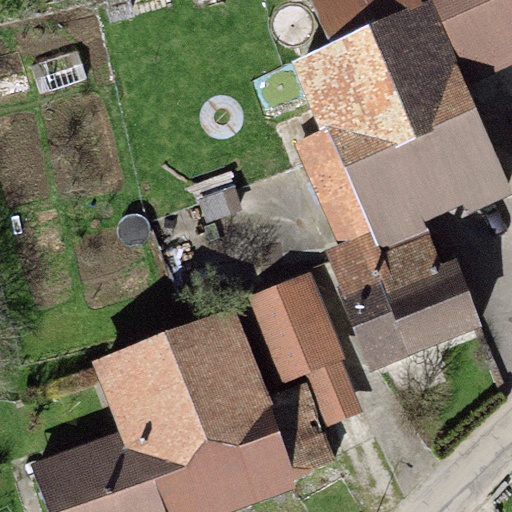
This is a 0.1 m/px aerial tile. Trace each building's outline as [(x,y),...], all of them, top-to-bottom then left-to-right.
[(304,0),(324,45),(416,6),(413,0),(304,0)] [(511,0),(433,0),(462,71),(506,54),(511,51),(511,0)] [(494,190),(416,6),(324,45),(285,61),(317,137),(294,147),(338,252),(316,261),(358,362),(459,320),(435,262),(426,266),(408,226),(494,190)] [(347,411),(301,278),(237,300),(266,381),(302,369),(320,421),(347,411)] [(22,473),(36,511),(201,511),(320,466),(289,386),(247,402),(212,312),(86,361),(115,436),(22,473)]
